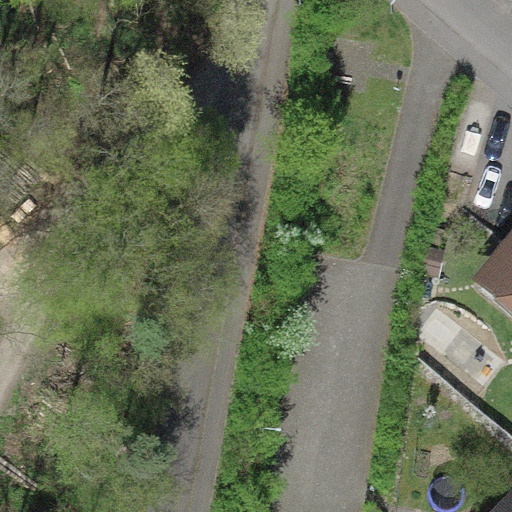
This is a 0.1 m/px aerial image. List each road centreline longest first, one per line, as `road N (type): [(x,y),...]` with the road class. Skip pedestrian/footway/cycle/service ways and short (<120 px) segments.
road 1 (residential): [(255,0),(169,511)]
road 2 (track): [(0,379),(45,301),(237,114)]
road 3 (track): [(0,273),(237,114)]
